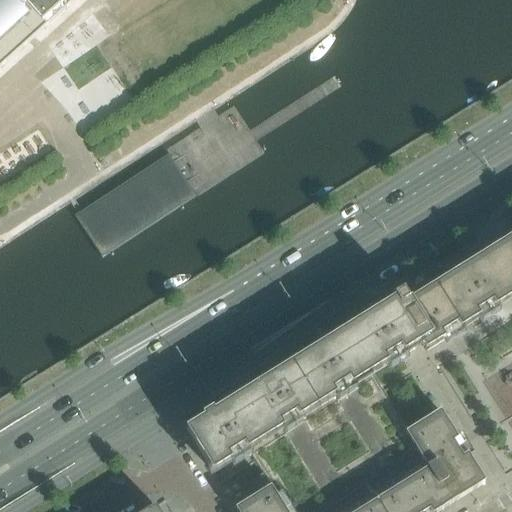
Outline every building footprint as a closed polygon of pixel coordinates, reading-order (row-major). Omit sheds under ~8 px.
[(0,0),(0,73),(80,0),(0,0)] [(90,128),(287,0),(177,0),(62,74),(47,84),(73,124),(79,121),(83,118),(90,128)] [(196,197),(169,157),(75,219),(102,259),(196,197)] [(205,421),(187,432),(200,453),(213,475),(241,458),(238,453),(263,437),(316,404),(369,371),(372,376),(421,345),(426,353),(428,352),(446,340),(461,331),(471,325),(511,299),(511,241),(507,245),(506,244),(487,255),(462,271),(463,273),(455,278),(454,276),(434,288),(411,303),(410,303),(404,294),(395,300),(396,302),(370,318),(371,320),(363,324),(362,323),(345,333),(318,350),(319,352),(311,357),(310,355),(292,366),(266,383),(266,385),(259,390),(258,388),(240,399),(214,415),(213,413),(204,419),(205,421)] [(422,463),(405,435),(408,434),(372,376),(369,371),(316,404),(263,437),(238,453),(241,458),(248,453),(262,476),(284,511),(362,511),(378,502),(405,486),(428,471),(422,463)] [(441,413),(408,434),(405,435),(422,463),(458,441),(441,413)] [(485,484),(458,441),(422,463),(428,471),(449,506),(485,484)] [(440,511),(449,506),(428,471),(405,486),(420,511),(440,511)] [(284,511),(262,476),(249,484),(258,498),(257,498),(236,511),(284,511)] [(420,511),(405,486),(378,502),(384,511),(420,511)] [(384,511),(378,502),(362,511),(384,511)]
